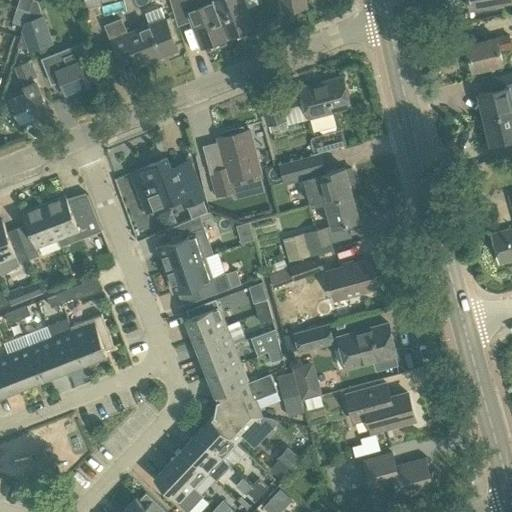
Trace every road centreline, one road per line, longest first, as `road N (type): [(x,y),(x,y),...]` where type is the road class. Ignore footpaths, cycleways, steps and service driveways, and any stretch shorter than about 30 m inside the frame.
road 1 (residential): [(81,138),(386,18)]
road 2 (primary): [(461,320),(386,18)]
road 3 (residential): [(81,138),(166,361)]
road 4 (residential): [(166,361),(179,398),(171,415),(81,511)]
road 5 (primary): [(506,497),(461,320)]
road 6 (residential): [(0,426),(166,361)]
